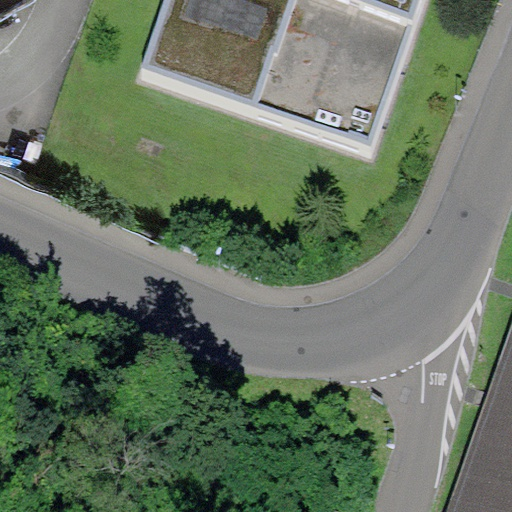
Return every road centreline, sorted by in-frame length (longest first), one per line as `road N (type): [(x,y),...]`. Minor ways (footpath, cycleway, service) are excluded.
road 1 (residential): [(0,227),(248,337),(317,340),(365,333),(395,317)]
road 2 (residential): [(395,317),(458,238),(511,117)]
road 3 (residential): [(395,317),(422,359),(429,397),(396,511)]
